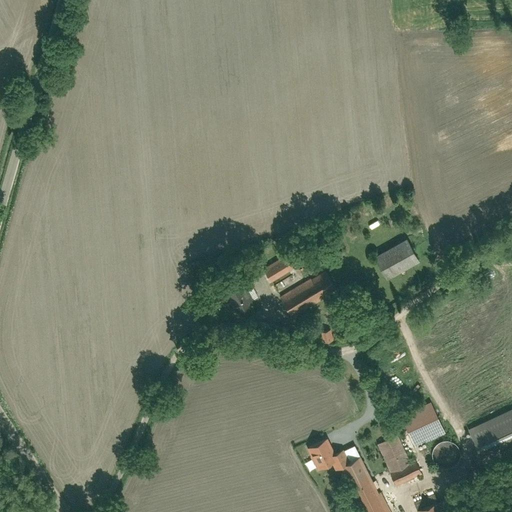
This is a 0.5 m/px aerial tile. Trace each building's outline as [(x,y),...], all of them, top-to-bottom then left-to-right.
[(378,255),(390,277),(423,260),(411,237),(378,255)] [(264,266),(272,280),(304,262),(295,248),(264,266)] [(211,272),(204,265),(194,275),(201,282),(211,272)] [(281,295),(295,316),(341,286),(327,265),(281,295)] [(235,313),(255,301),(242,278),(222,290),(235,313)] [(332,328),(321,330),(324,341),(334,338),(332,328)] [(401,415),(416,446),(446,432),(432,401),(401,415)] [(511,409),(468,430),(484,465),(511,452),(511,409)] [(378,444),(395,484),(416,475),(399,435),(378,444)] [(319,466),(336,458),(326,438),(309,447),(319,466)] [(363,511),(393,511),(363,454),(340,466),(363,511)] [(459,511),(453,495),(419,510),(419,511),(459,511)]
